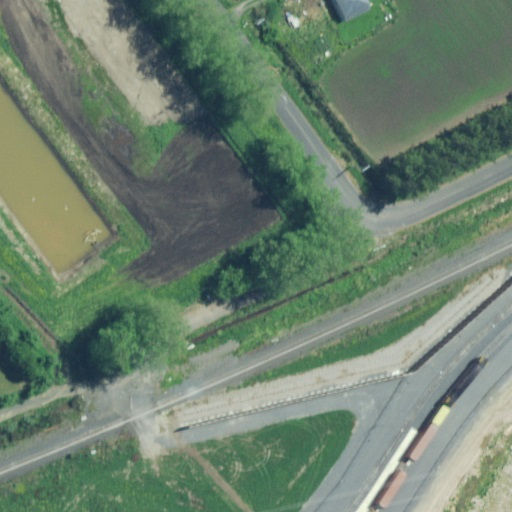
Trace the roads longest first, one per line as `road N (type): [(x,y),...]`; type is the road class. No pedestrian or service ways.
road 1 (track): [(384,219),(71,396),(0,422)]
road 2 (unclassified): [(384,219),(358,215),(341,198),(205,0)]
road 3 (unclassified): [(384,219),(511,161)]
